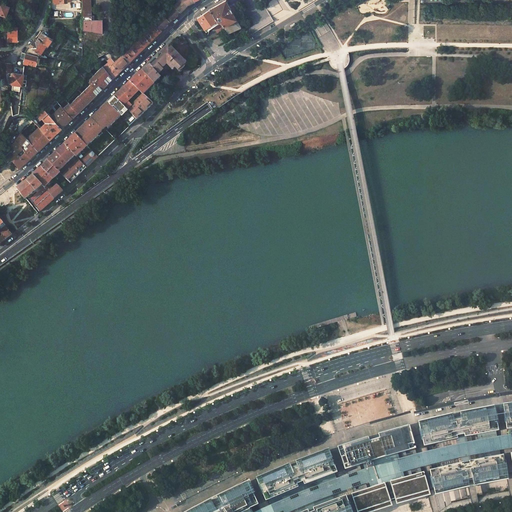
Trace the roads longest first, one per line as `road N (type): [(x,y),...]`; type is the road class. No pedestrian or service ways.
road 1 (trunk): [(0,260),(249,79),(295,56),(368,39),(511,41)]
road 2 (primary): [(511,326),(380,352),(239,400),(37,511)]
road 3 (primary): [(73,511),(187,444),(326,386),(511,343)]
road 4 (trunk): [(122,0),(342,23),(511,29)]
road 5 (secondary): [(0,251),(206,72)]
road 6 (trunk): [(511,17),(249,0)]
road 7 (secondary): [(177,25),(0,191)]
